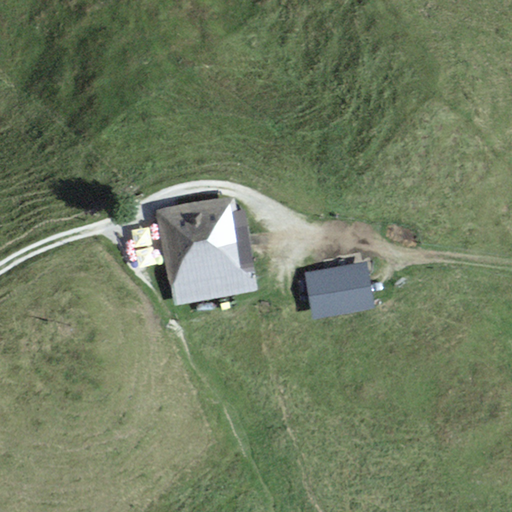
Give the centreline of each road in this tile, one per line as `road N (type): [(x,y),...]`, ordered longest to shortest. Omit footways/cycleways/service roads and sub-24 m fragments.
road 1 (track): [(110,219),(158,192),(237,186),(316,230),(511,262)]
road 2 (track): [(0,267),(110,219)]
